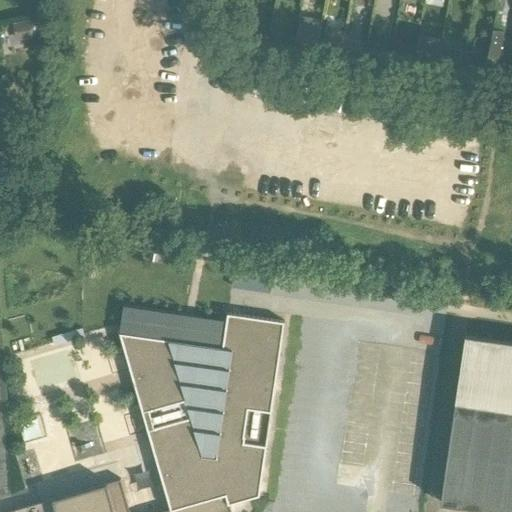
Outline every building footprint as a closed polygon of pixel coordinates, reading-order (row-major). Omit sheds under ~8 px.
[(497,0),(485,70),(511,75),(511,69),(497,66),(510,0),(497,0)] [(322,18),(299,14),(295,36),(318,39),(322,18)] [(17,38),(31,35),(33,17),(14,21),(17,38)] [(323,40),(343,43),(346,27),(326,23),(323,40)] [(233,35),(221,35),(221,45),(233,45),(233,35)] [(420,58),(438,61),(440,49),(441,44),(424,40),(420,58)] [(397,54),(414,57),(417,44),(399,42),(397,54)] [(440,49),(438,61),(462,65),(465,47),(445,44),(445,50),(440,49)] [(233,267),(230,284),(270,290),(272,273),(233,267)] [(204,511),(231,505),(229,501),(259,492),(284,318),(227,310),(226,319),(124,304),(120,330),(171,507),(151,511),(130,511),(120,476),(40,499),(43,511),(204,511)] [(82,325),(52,335),(54,343),(85,334),(82,325)] [(511,338),(465,331),(441,500),(511,509),(511,338)] [(5,422),(0,423),(0,494),(11,493),(5,422)] [(43,511),(40,499),(0,510),(0,511),(43,511)]
